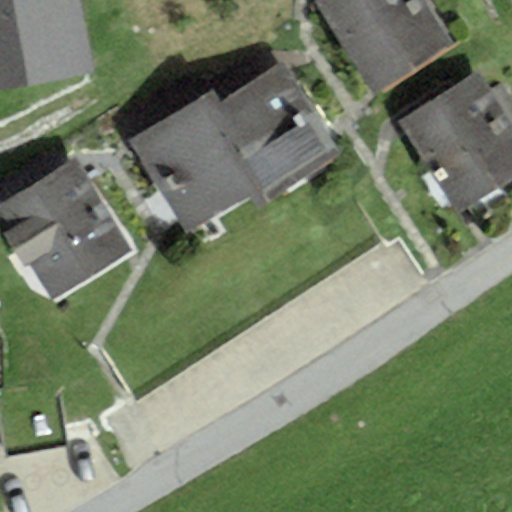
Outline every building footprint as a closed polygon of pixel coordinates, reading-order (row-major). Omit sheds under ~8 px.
[(0,0),(0,89),(92,73),(79,0),(0,0)] [(448,0),(339,0),(340,0),(410,115),(489,66),(448,0)] [(293,57),(151,145),(210,238),(351,151),(293,57)] [(511,90),(498,69),(417,122),(478,216),(511,193),(511,90)] [(92,163),(15,212),(72,299),(148,250),(92,163)]
